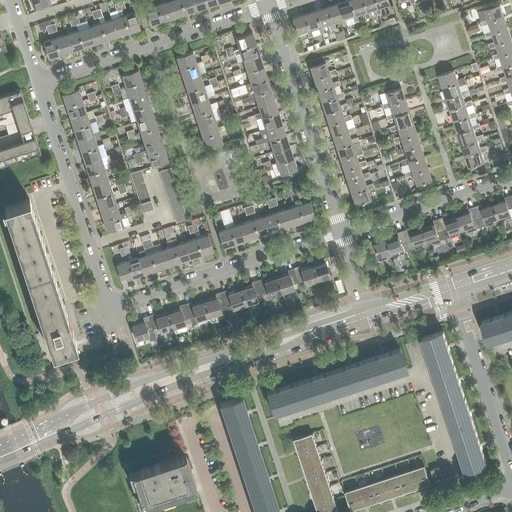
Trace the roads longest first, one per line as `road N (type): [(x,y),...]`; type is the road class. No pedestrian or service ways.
road 1 (secondary): [(0,460),(332,328)]
road 2 (secondary): [(332,328),(298,330),(131,385),(0,447)]
road 3 (residential): [(105,294),(114,303),(340,232)]
road 4 (residential): [(36,79),(265,6)]
road 5 (residential): [(340,232),(265,6)]
road 6 (residential): [(105,294),(36,79)]
road 7 (residential): [(511,467),(451,289)]
road 8 (residential): [(340,232),(511,176)]
